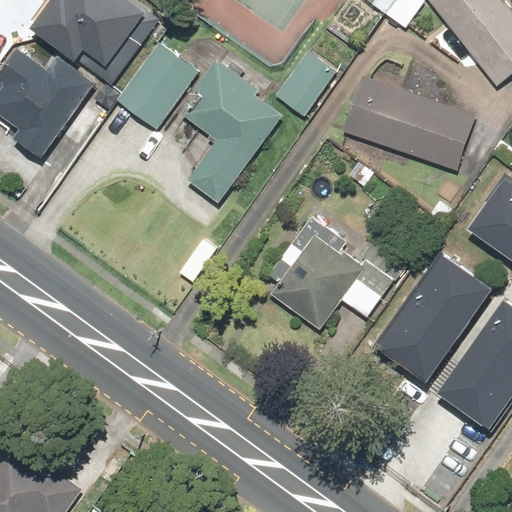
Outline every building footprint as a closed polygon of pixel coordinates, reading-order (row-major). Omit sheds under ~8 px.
[(45,0),(26,26),(76,65),(78,62),(111,88),(153,34),(138,23),(145,14),(126,0),(45,0)] [(421,0),(364,0),(404,30),(425,2),(421,0)] [(511,12),(502,0),(427,0),(497,87),(511,74),(511,12)] [(200,69),(159,41),(117,103),(159,131),(200,69)] [(17,48),(0,70),(0,118),(18,132),(11,142),(41,164),(62,136),(77,148),(103,113),(84,99),(95,84),(77,71),(73,76),(55,62),(48,71),(17,48)] [(338,72),(310,51),(276,97),(304,118),(338,72)] [(233,62),(227,69),(218,62),(196,93),(203,99),(188,119),(219,141),(188,184),(219,206),(282,118),(256,99),(261,93),(240,78),(245,71),(233,62)] [(360,79),(342,135),(458,173),(476,117),(360,79)] [(511,178),(506,175),(467,229),(511,261),(511,178)] [(276,286),(270,295),(321,332),(343,301),(370,320),(396,283),(364,260),(359,267),(317,237),(303,255),(291,246),(267,279),(276,286)] [(493,294),(442,258),(375,350),(426,387),(493,294)] [(511,404),(511,306),(505,301),(438,396),(492,434),(511,404)] [(0,487),(0,511),(70,511),(83,494),(32,459),(8,493),(0,487)]
